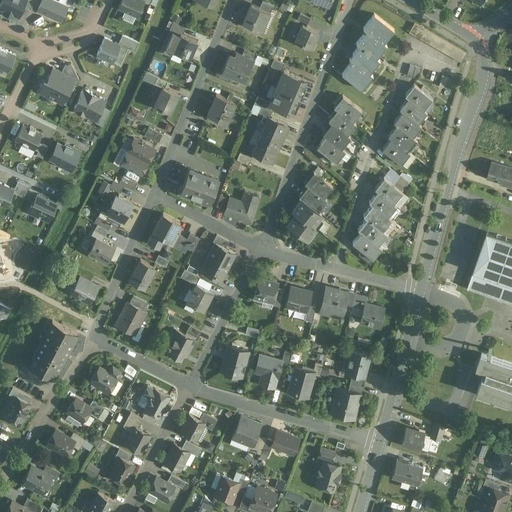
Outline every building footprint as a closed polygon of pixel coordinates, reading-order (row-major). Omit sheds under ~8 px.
[(1,0),(0,3),(0,8),(4,10),(3,13),(12,17),(13,14),(19,17),(23,6),(26,0),(1,0)] [(26,0),(23,6),(30,9),(34,0),(26,0)] [(76,9),(54,0),(34,0),(30,9),(68,26),(76,9)] [(144,0),(120,0),(118,7),(137,16),(144,1),(144,0)] [(273,5),(262,0),(259,7),(268,11),(270,12),(273,5)] [(259,7),(250,4),(242,22),(260,30),(268,11),(259,7)] [(310,17),(300,13),(297,19),(307,24),(310,17)] [(366,30),(383,43),(393,29),(374,14),(363,27),(366,30)] [(185,28),(172,22),(169,29),(180,34),(182,34),(185,28)] [(420,26),(414,23),(408,32),(414,36),(420,26)] [(318,31),(302,24),(295,41),(311,48),(318,31)] [(426,29),(420,26),(414,36),(420,39),(426,29)] [(431,33),(426,29),(420,39),(426,42),(431,33)] [(386,45),(383,43),(366,30),(356,43),(359,45),(376,58),(386,45)] [(437,36),(431,33),(426,42),(431,46),(437,36)] [(120,44),(120,45),(135,52),(138,42),(122,34),(118,43),(120,44)] [(182,34),(180,34),(173,51),(189,58),(197,41),(182,34)] [(437,36),(431,46),(437,49),(443,39),(437,36)] [(112,62),(120,45),(120,44),(118,43),(104,37),(96,54),(112,62)] [(443,39),(437,49),(443,52),(448,43),(443,39)] [(448,43),(443,52),(449,55),(454,46),(448,43)] [(352,60),(369,73),(379,60),(376,58),(359,45),(349,58),(352,60)] [(16,54),(0,46),(0,67),(8,71),(16,54)] [(454,46),(449,55),(454,59),(460,49),(454,46)] [(254,54),(244,49),(241,54),(247,57),(247,58),(252,60),(254,54)] [(460,49),(454,59),(460,62),(466,53),(460,49)] [(233,56),(228,54),(221,70),(238,77),(247,58),(247,57),(241,54),(235,52),(233,56)] [(284,63),(273,58),(270,66),(281,70),(284,63)] [(372,75),(369,73),(352,60),(342,74),(362,89),(372,75)] [(71,63),(67,65),(65,64),(61,71),(72,76),(74,80),(72,84),(76,86),(79,79),(71,63)] [(419,76),(420,66),(409,65),(408,74),(419,76)] [(72,84),(74,80),(72,76),(61,71),(53,67),(47,79),(44,78),(37,91),(63,103),(72,84)] [(305,79),(283,70),(276,86),(298,96),(305,79)] [(448,76),(442,75),(438,86),(444,88),(448,76)] [(168,81),(157,76),(153,84),(162,87),(165,88),(168,81)] [(432,98),(414,84),(413,84),(414,85),(411,89),(410,88),(405,95),(408,97),(423,109),(424,109),(422,108),(427,102),(428,103),(432,98)] [(298,96),(276,86),(269,103),(291,113),(298,96)] [(92,92),(83,87),(73,109),(76,110),(76,111),(84,115),(85,115),(96,120),(106,100),(91,93),(92,92)] [(165,88),(162,87),(154,106),(169,113),(177,94),(165,88)] [(227,98),(216,93),(207,114),(227,122),(235,102),(227,98),(226,98),(227,98)] [(241,98),(229,93),(227,98),(235,102),(238,104),(241,98)] [(361,110),(342,94),(333,106),(337,108),(352,121),(361,110)] [(268,101),(257,96),(254,103),(260,106),(265,108),(268,101)] [(423,109),(408,97),(399,108),(402,110),(418,123),(427,112),(423,109)] [(265,108),(260,106),(256,114),(268,119),(269,116),(269,117),(272,111),(265,108)] [(352,121),(337,108),(328,119),(331,122),(347,134),(355,123),(352,121)] [(418,123),(402,110),(393,122),(396,124),(412,137),(421,126),(418,123)] [(269,117),(269,116),(268,119),(259,138),(277,146),(287,124),(269,117)] [(347,134),(331,122),(322,133),(326,135),(341,148),(350,137),(347,134)] [(38,141),(42,133),(35,130),(36,129),(30,126),(29,127),(22,124),(15,139),(21,142),(21,143),(27,146),(27,145),(34,149),(38,141)] [(412,137),(396,124),(388,135),(391,138),(407,150),(416,139),(412,137)] [(162,134),(148,127),(144,135),(158,142),(162,134)] [(335,161),(344,150),(341,148),(326,135),(317,147),(335,161)] [(57,138),(48,157),(72,168),(81,150),(57,138)] [(155,149),(133,138),(127,150),(148,161),(155,149)] [(277,146),(259,138),(252,153),(271,161),(277,146)] [(407,150),(391,138),(382,150),(401,164),(410,153),(407,150)] [(48,146),(41,143),(38,150),(36,154),(42,157),(48,146)] [(148,161),(127,150),(120,162),(142,174),(148,161)] [(252,157),(240,152),(236,160),(248,165),(252,157)] [(511,167),(491,162),(487,179),(505,184),(504,186),(511,188),(511,167)] [(219,180),(188,169),(180,191),(181,192),(181,191),(195,196),(195,197),(196,196),(209,201),(209,202),(210,202),(219,180)] [(332,186),(313,171),(305,182),(308,185),(323,197),(332,186)] [(137,182),(123,175),(119,183),(124,186),(133,190),(137,182)] [(401,192),(383,177),(375,188),(378,191),(393,202),(401,192)] [(119,183),(113,180),(109,187),(120,193),(124,186),(119,183)] [(18,183),(15,191),(13,194),(24,199),(29,188),(18,183)] [(15,191),(0,184),(0,205),(7,209),(13,194),(15,191)] [(323,197),(308,185),(299,196),(302,198),(318,211),(327,200),(323,197)] [(393,202),(378,191),(369,202),(375,206),(387,216),(396,205),(393,202)] [(244,202),(229,197),(224,212),(251,221),(259,197),(247,192),(244,202)] [(34,193),(26,211),(47,221),(54,208),(59,210),(63,201),(56,198),(54,202),(34,193)] [(132,204),(115,195),(107,211),(109,212),(122,219),(124,219),(132,204)] [(220,195),(216,206),(222,208),(226,197),(220,195)] [(318,211),(302,198),(294,209),(313,225),(321,213),(318,211)] [(387,216),(375,206),(371,210),(369,208),(364,215),(367,218),(382,230),(382,229),(381,228),(385,223),(386,224),(391,219),(387,216)] [(307,239),(316,227),(313,225),(294,209),(293,211),(296,213),(288,224),(307,239)] [(122,219),(109,212),(104,221),(110,224),(118,228),(122,219)] [(163,214),(153,232),(148,242),(158,247),(161,241),(168,245),(179,222),(163,214)] [(104,221),(96,217),(94,222),(97,224),(108,229),(110,224),(104,221)] [(382,230),(367,218),(358,228),(361,231),(379,245),(388,234),(382,230)] [(108,229),(97,224),(93,230),(104,236),(108,229)] [(104,236),(93,230),(91,234),(95,237),(102,240),(104,236)] [(511,238),(487,230),(466,288),(511,304),(511,238)] [(379,245),(361,231),(352,242),(362,250),(373,259),(374,258),(382,248),(379,245)] [(187,239),(175,232),(168,245),(180,251),(183,246),(187,239)] [(200,239),(190,233),(187,239),(183,246),(193,251),(200,239)] [(228,241),(216,234),(212,242),(214,243),(215,242),(225,247),(228,241)] [(102,240),(95,237),(88,251),(107,261),(114,246),(102,240)] [(225,247),(215,242),(214,243),(202,267),(213,273),(213,274),(221,279),(235,253),(225,247)] [(373,259),(362,250),(358,255),(370,264),(375,259),(374,258),(373,259)] [(169,261),(159,255),(155,262),(166,267),(169,261)] [(155,267),(140,260),(129,281),(143,288),(155,267)] [(81,269),(76,266),(73,272),(78,275),(81,269)] [(81,269),(78,275),(80,276),(88,280),(91,274),(81,269)] [(88,280),(80,276),(77,281),(72,282),(74,287),(72,292),(88,301),(97,285),(88,280)] [(278,283),(258,278),(254,296),(273,301),(277,287),(278,283)] [(196,283),(187,301),(203,309),(212,291),(196,283)] [(312,291),(290,286),(285,305),(306,311),(308,305),(312,291)] [(187,300),(191,288),(187,287),(183,298),(187,300)] [(283,288),(277,287),(273,301),(279,303),(283,288)] [(347,292),(327,287),(320,311),(342,316),(345,304),(348,292),(347,292)] [(355,293),(348,291),(347,292),(348,292),(345,304),(352,306),(355,293)] [(368,296),(355,293),(352,306),(363,309),(364,304),(366,305),(368,296)] [(146,302),(133,295),(129,302),(142,309),(146,302)] [(129,302),(127,301),(115,324),(134,334),(146,311),(142,309),(129,302)] [(0,317),(1,315),(5,317),(10,308),(0,303),(0,317)] [(366,305),(364,304),(363,309),(360,320),(380,325),(384,309),(366,305)] [(316,307),(308,305),(306,311),(303,320),(312,322),(316,307)] [(51,319),(28,364),(53,377),(76,333),(51,319)] [(202,331),(190,325),(186,332),(195,337),(194,339),(196,341),(202,331)] [(260,329),(247,326),(245,334),(257,337),(260,329)] [(194,339),(177,330),(166,352),(178,358),(181,352),(186,355),(194,339)] [(247,351),(229,346),(222,370),(241,375),(247,351)] [(284,350),(281,361),(282,361),(281,363),(287,365),(291,352),(284,350)] [(370,355),(351,350),(348,364),(345,372),(352,374),(364,377),(364,376),(370,355)] [(511,363),(481,353),(476,367),(486,371),(485,376),(483,375),(477,392),(511,404),(511,363)] [(281,361),(259,355),(255,372),(264,375),(261,384),(274,388),(281,363),(282,361),(281,361)] [(323,364),(315,362),(313,371),(314,372),(314,375),(319,376),(323,364)] [(108,372),(99,366),(90,380),(108,392),(109,391),(114,395),(122,383),(116,379),(117,378),(108,372)] [(121,371),(112,366),(108,372),(116,378),(121,371)] [(313,371),(295,366),(287,392),(307,397),(314,375),(314,372),(313,371)] [(364,377),(352,374),(350,383),(363,386),(366,377),(364,376),(364,377)] [(363,386),(350,383),(348,390),(360,393),(359,394),(361,394),(363,386)] [(170,396),(154,388),(154,389),(147,385),(143,394),(150,397),(145,407),(147,408),(158,414),(160,415),(170,396)] [(31,397),(12,386),(8,393),(15,397),(16,395),(29,402),(31,397)] [(348,390),(338,387),(332,413),(353,418),(359,394),(360,393),(348,390)] [(29,402),(16,395),(15,397),(4,417),(19,424),(30,403),(29,402)] [(88,406),(75,397),(66,410),(82,421),(88,412),(91,408),(88,406)] [(104,407),(93,400),(88,406),(91,408),(88,412),(97,418),(104,407)] [(158,414),(147,408),(142,417),(144,418),(154,424),(158,414)] [(142,417),(130,411),(122,426),(132,432),(135,427),(138,428),(144,418),(142,417)] [(90,424),(94,417),(90,414),(85,420),(90,424)] [(202,421),(189,414),(180,430),(196,439),(203,426),(205,423),(202,421)] [(217,419),(206,414),(202,421),(205,423),(203,426),(212,430),(217,419)] [(261,424),(240,416),(232,437),(249,444),(252,445),(257,434),(261,424)] [(138,428),(135,427),(132,432),(126,444),(140,452),(150,435),(138,428)] [(424,432),(405,427),(401,443),(419,449),(424,432)] [(69,437),(54,429),(45,443),(65,455),(71,446),(74,441),(69,437)] [(442,432),(431,429),(429,437),(440,440),(442,432)] [(298,438),(277,430),(273,441),(271,445),(272,445),(293,453),(298,438)] [(84,439),(72,432),(69,437),(74,441),(71,446),(78,450),(84,439)] [(266,438),(257,434),(252,445),(249,444),(247,449),(260,454),(261,452),(266,438)] [(273,441),(266,438),(261,452),(268,455),(272,445),(271,445),(273,441)] [(202,448),(186,440),(181,447),(189,452),(197,456),(202,448)] [(181,447),(173,443),(164,462),(180,470),(189,452),(181,447)] [(131,454),(119,448),(115,456),(118,458),(120,456),(128,461),(131,454)] [(335,452),(321,448),(318,456),(333,460),(335,452)] [(511,455),(509,455),(499,451),(491,474),(511,481),(511,455)] [(128,461),(120,456),(118,458),(109,476),(124,484),(134,464),(128,461)] [(403,461),(396,460),(391,478),(407,482),(412,464),(408,463),(408,461),(403,459),(403,461)] [(340,465),(323,460),(321,468),(318,470),(317,473),(320,477),(318,485),(334,490),(335,483),(337,483),(340,474),(338,473),(340,465)] [(59,472),(45,464),(41,472),(50,477),(55,480),(59,472)] [(423,467),(412,464),(407,482),(418,485),(423,467)] [(41,472),(31,466),(22,482),(42,493),(50,477),(41,472)] [(447,473),(438,468),(432,479),(441,484),(447,473)] [(185,481),(171,474),(167,480),(182,488),(185,481)] [(239,482),(222,475),(214,495),(232,502),(236,489),(239,482)] [(174,487),(156,477),(148,491),(167,501),(168,499),(171,497),(173,492),(173,489),(174,487)] [(249,481),(240,477),(239,482),(236,489),(244,492),(249,481)] [(482,484),(487,486),(487,484),(497,488),(499,484),(484,478),(482,484)] [(497,488),(487,484),(487,486),(483,498),(506,507),(511,493),(497,488)] [(251,498),(248,505),(249,505),(265,511),(268,511),(276,493),(257,485),(251,498)] [(108,511),(115,501),(97,491),(88,509),(93,511),(108,511)] [(210,511),(214,504),(205,495),(199,511),(200,511),(201,511),(210,511)] [(251,498),(244,495),(239,507),(247,510),(249,505),(248,505),(251,498)] [(38,511),(42,506),(26,497),(21,506),(30,511),(38,511)] [(503,511),(506,507),(483,498),(478,511),(477,511),(503,511)] [(321,511),(324,505),(312,500),(307,511),(310,511),(321,511)] [(21,506),(11,501),(5,511),(30,511),(21,506)]
